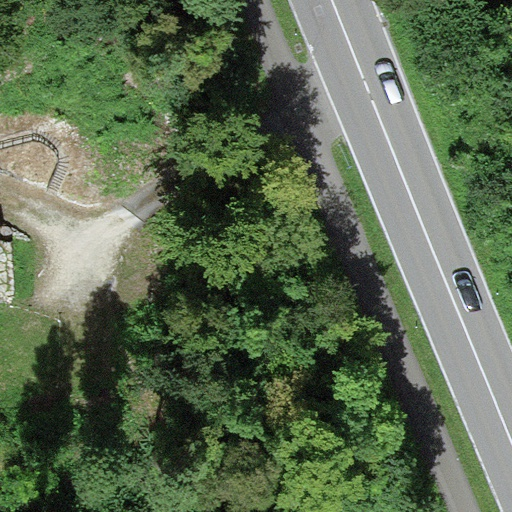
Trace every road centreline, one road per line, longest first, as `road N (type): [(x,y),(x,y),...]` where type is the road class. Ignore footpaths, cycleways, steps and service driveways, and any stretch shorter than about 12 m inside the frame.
road 1 (primary): [(333,0),(511,435)]
road 2 (track): [(368,89),(299,116),(98,233),(0,196)]
